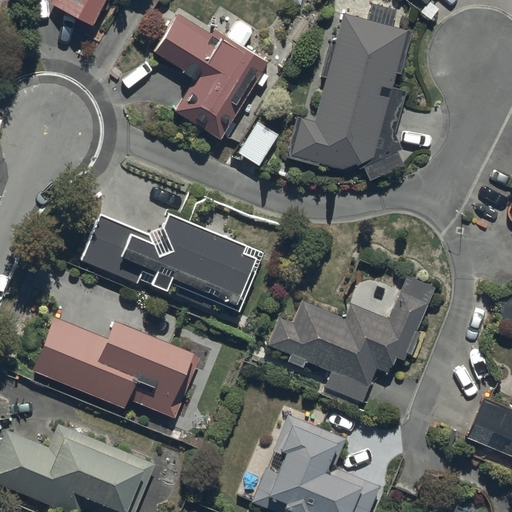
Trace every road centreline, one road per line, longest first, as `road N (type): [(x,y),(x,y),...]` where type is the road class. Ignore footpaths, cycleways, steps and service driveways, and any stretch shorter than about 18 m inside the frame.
road 1 (residential): [(32,152),(135,147),(277,200),(343,205),(424,197),(467,130),(487,49)]
road 2 (unknown): [(424,197),(458,242),(464,279),(444,363),(406,447)]
